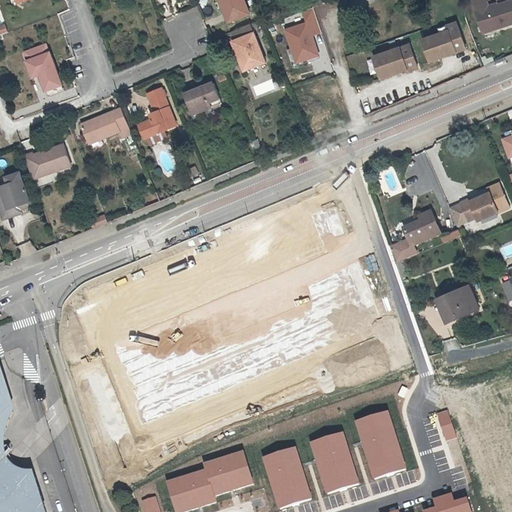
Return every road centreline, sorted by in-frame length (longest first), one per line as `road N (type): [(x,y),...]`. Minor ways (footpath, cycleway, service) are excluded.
road 1 (residential): [(347,151),(426,378),(412,410),(434,486),(352,511)]
road 2 (primary): [(347,151),(0,296)]
road 3 (residential): [(75,0),(104,84),(193,48)]
road 4 (primary): [(511,82),(347,151)]
